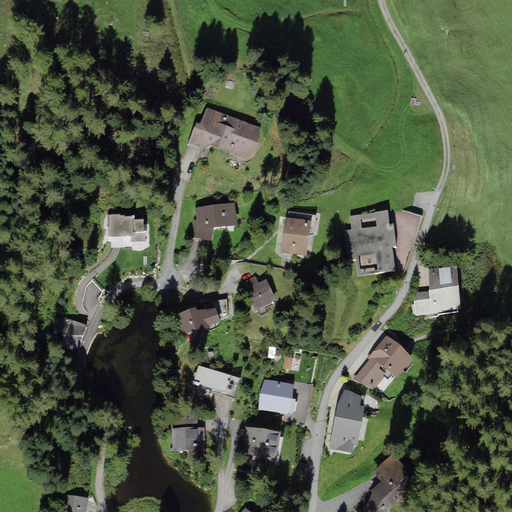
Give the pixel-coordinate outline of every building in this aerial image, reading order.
[(207,151),(209,146),(249,161),(262,128),(207,108),(200,125),(196,123),(188,143),(207,151)] [(195,208),(196,220),(194,220),(191,238),(211,241),(213,228),(237,225),(235,203),(195,208)] [(349,216),(351,230),(344,231),(348,260),(354,259),(357,277),(395,272),(392,247),(396,247),(393,223),(389,224),(388,211),(349,216)] [(120,214),(107,214),(107,237),(131,236),(131,242),(145,242),(145,225),(143,225),(143,219),(134,219),(134,216),(124,217),(124,215),(120,215),(120,214)] [(306,256),(311,221),(286,217),(281,252),(306,256)] [(441,312),(441,310),(460,308),(456,265),(429,268),(429,291),(412,293),(415,315),(441,312)] [(243,283),(257,310),(276,301),(266,279),(258,283),(255,277),(243,283)] [(173,315),(181,336),(182,337),(221,321),(216,308),(197,310),(195,307),(173,315)] [(87,326),(65,318),(59,334),(80,342),(87,326)] [(414,359),(386,335),(367,359),(369,360),(354,379),(374,389),(390,372),(398,378),(414,359)] [(283,369),(291,370),(293,358),(285,356),(283,369)] [(241,378),(198,366),(190,392),(211,398),(213,391),(235,398),(241,378)] [(293,384),(264,379),(259,410),(288,415),(288,412),(293,413),(295,399),(291,398),(293,384)] [(362,396),(344,389),(338,403),(329,449),(353,453),(354,445),(357,445),(364,406),(359,405),(362,396)] [(173,419),(174,428),(198,426),(197,417),(173,419)] [(171,428),(172,451),(205,450),(204,426),(198,426),(174,428),(171,428)] [(240,452),(276,459),(280,432),(245,426),(240,452)] [(419,484),(392,454),(372,472),(382,482),(370,492),(365,507),(369,511),(388,511),(390,509),(419,484)] [(85,511),(88,498),(66,495),(63,511),(85,511)]
